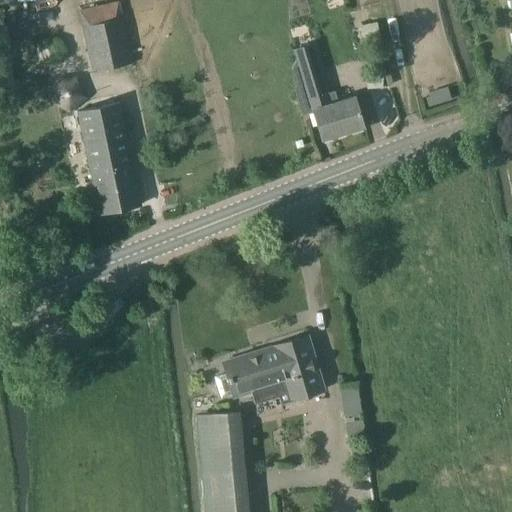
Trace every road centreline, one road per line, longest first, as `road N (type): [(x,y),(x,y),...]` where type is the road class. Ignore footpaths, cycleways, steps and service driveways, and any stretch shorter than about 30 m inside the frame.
road 1 (tertiary): [(0,296),(511,103)]
road 2 (track): [(511,508),(438,134)]
road 3 (track): [(389,0),(414,145)]
